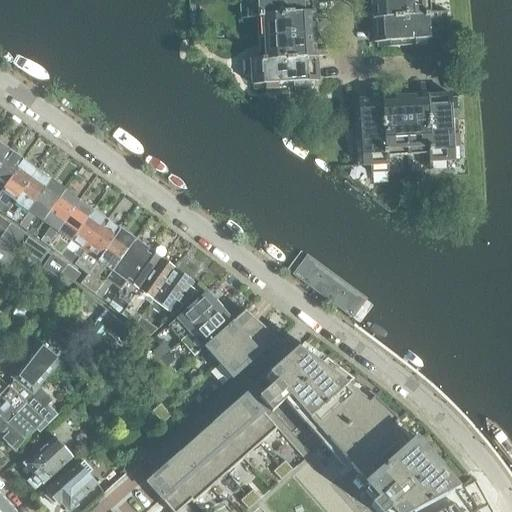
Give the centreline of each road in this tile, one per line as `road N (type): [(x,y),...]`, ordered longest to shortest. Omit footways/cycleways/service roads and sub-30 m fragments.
road 1 (residential): [(511,501),(453,423),(320,315),(0,85)]
road 2 (residential): [(423,67),(368,69),(352,56),(348,0)]
